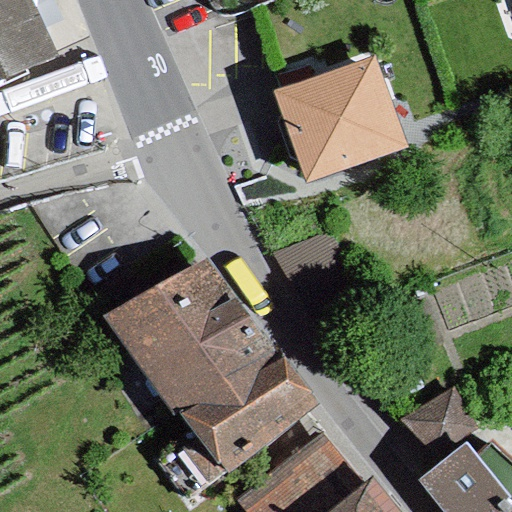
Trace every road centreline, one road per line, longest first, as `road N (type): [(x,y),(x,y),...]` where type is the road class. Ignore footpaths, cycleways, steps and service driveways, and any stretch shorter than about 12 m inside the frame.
road 1 (tertiary): [(413,511),(337,408),(173,144)]
road 2 (residential): [(173,144),(0,194)]
road 3 (tertiary): [(173,144),(109,0)]
